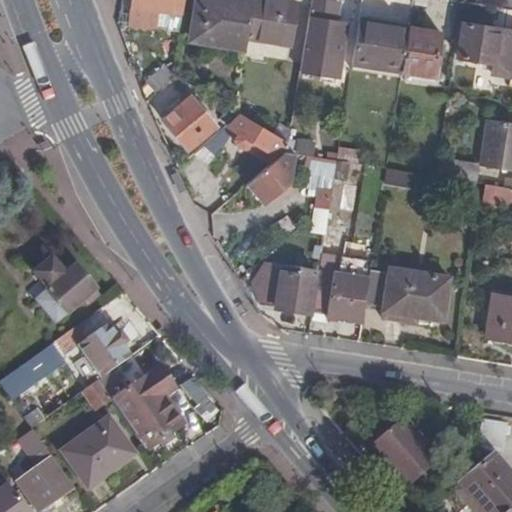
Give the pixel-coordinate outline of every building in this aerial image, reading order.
[(132,0),(132,7),(170,11),(171,0),(132,0)] [(196,0),(191,40),(245,48),(247,39),(253,0),(196,0)] [(296,1),(288,0),(253,0),(247,39),(290,44),(296,1)] [(339,3),(319,0),(311,0),(308,20),(314,21),(309,52),(323,54),(321,72),(339,75),(345,33),(336,32),(339,3)] [(409,29),(359,21),(353,64),(403,71),(409,29)] [(511,31),(463,24),(458,56),(493,61),(491,74),(511,77),(511,31)] [(440,34),(409,29),(403,71),(433,76),(440,34)] [(149,81),(156,91),(173,77),(164,68),(149,81)] [(190,98),(164,119),(189,149),(215,128),(190,98)] [(239,114),(227,125),(233,129),(238,133),(235,138),(235,143),(245,149),(248,148),(252,153),(271,165),(285,152),(287,152),(288,142),(273,134),(239,114)] [(273,134),(288,142),(291,129),(280,123),(273,134)] [(227,125),(193,155),(207,166),(222,146),(233,129),(227,125)] [(511,132),(489,130),(482,183),(485,184),(494,185),(511,187),(511,132)] [(296,141),(294,153),(295,153),(308,155),(314,157),(316,144),(296,141)] [(339,148),(337,160),(341,161),(357,163),(359,151),(339,148)] [(271,165),(249,185),(268,203),(291,182),(295,153),(294,153),(287,152),(285,152),(271,165)] [(308,155),(303,185),(332,190),(337,160),(314,157),(308,155)] [(438,160),(436,176),(475,182),(477,166),(438,160)] [(357,163),(341,161),(339,179),(356,181),(359,164),(357,163)] [(423,174),(387,168),(385,182),(421,188),(423,174)] [(511,187),(494,185),(485,184),(482,204),(510,207),(511,191),(511,187)] [(321,257),(312,309),(327,311),(327,315),(362,321),(365,302),(371,272),(372,264),(321,257)] [(54,260),(24,281),(55,323),(95,292),(76,269),(67,276),(54,260)] [(262,305),(309,312),(316,269),(270,262),(253,282),(262,305)] [(371,272),(365,302),(383,305),(381,316),(415,321),(416,316),(443,320),(449,278),(390,268),(389,275),(371,272)] [(511,298),(493,295),(487,335),(511,339),(511,298)] [(115,369),(129,358),(111,332),(83,351),(102,377),(115,369)] [(62,361),(52,345),(30,361),(41,376),(62,361)] [(30,361),(22,367),(32,382),(41,376),(30,361)] [(129,389),(115,369),(102,377),(97,381),(110,399),(112,402),(129,389)] [(112,402),(146,451),(182,427),(162,398),(170,392),(154,371),(129,389),(112,402)] [(110,399),(97,381),(82,392),(96,409),(110,399)] [(188,381),(178,389),(202,415),(212,407),(188,381)] [(55,397),(24,418),(32,429),(62,407),(55,397)] [(107,420),(63,452),(88,487),(132,454),(107,420)] [(510,424),(483,420),(479,444),(506,449),(510,424)] [(397,423),(370,447),(407,490),(434,465),(397,423)] [(511,511),(511,476),(494,456),(459,485),(460,487),(482,511),(511,511)] [(40,511),(73,487),(53,459),(20,483),(40,511)] [(0,511),(28,511),(9,485),(0,491),(0,511)] [(482,511),(460,487),(455,492),(472,511),(482,511)]
